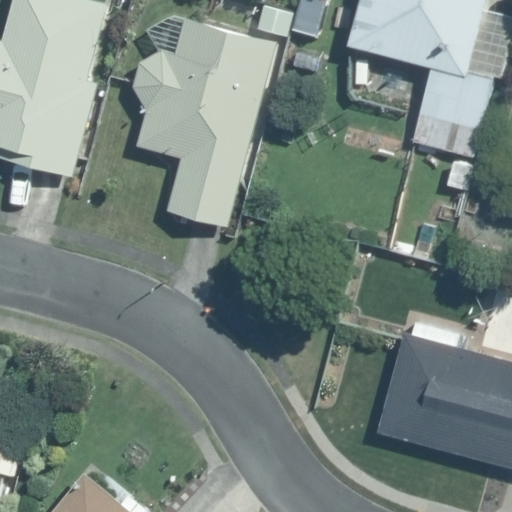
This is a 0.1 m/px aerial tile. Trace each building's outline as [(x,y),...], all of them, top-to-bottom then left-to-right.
[(0,37),(0,153),(63,171),(110,1),(106,0),(19,0),(9,40),(0,37)] [(366,0),(355,42),(437,63),(418,137),(482,153),(503,73),(473,65),(489,0),(366,0)] [(153,115),(142,144),(186,155),(171,212),(231,227),(280,38),(194,16),(184,53),(167,49),(148,59),(141,87),(153,115)] [(386,431),(393,432),(511,463),(511,358),(412,332),(386,431)] [(57,511),(142,511),(92,470),(57,511)]
